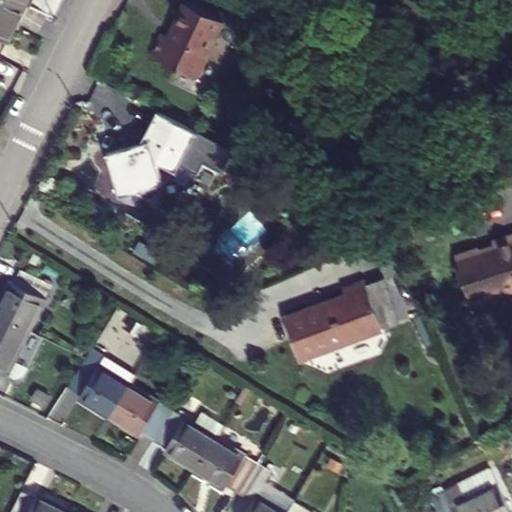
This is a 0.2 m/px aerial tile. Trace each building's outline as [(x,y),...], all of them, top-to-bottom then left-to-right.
[(0,0),(0,38),(6,42),(24,6),(10,0),(0,0)] [(178,38),(166,61),(210,84),(221,63),(227,61),(232,53),(230,46),(239,29),(202,9),(185,41),(178,38)] [(206,136),(167,115),(150,147),(115,157),(129,200),(172,187),(167,169),(169,167),(185,176),(206,136)] [(463,253),(480,294),(508,282),(511,288),(511,287),(511,229),(499,235),(502,240),(487,247),(486,244),(463,253)] [(10,282),(0,303),(0,315),(29,330),(51,286),(20,270),(13,284),(10,282)] [(296,315),(311,358),(392,330),(374,280),(353,287),(355,294),(296,315)] [(480,294),(483,300),(511,288),(508,282),(480,294)] [(0,315),(0,373),(7,377),(29,330),(0,315)] [(135,376),(93,349),(68,389),(81,397),(80,399),(110,417),(130,385),(135,376)] [(172,411),(130,385),(110,417),(140,436),(142,433),(154,441),(172,411)] [(215,439),(172,411),(154,441),(168,450),(166,453),(195,471),(215,439)] [(258,465),(215,439),(195,471),(226,491),(228,488),(239,494),(258,465)] [(271,473),(258,465),(239,494),(253,503),(246,511),(281,511),(257,497),(271,473)] [(492,475),(460,490),(465,501),(498,486),(492,475)] [(460,490),(447,496),(452,508),(454,511),(510,511),(498,486),(465,501),(460,490)] [(23,493),(13,511),(69,511),(70,511),(38,496),(37,498),(23,492),(23,493)]
